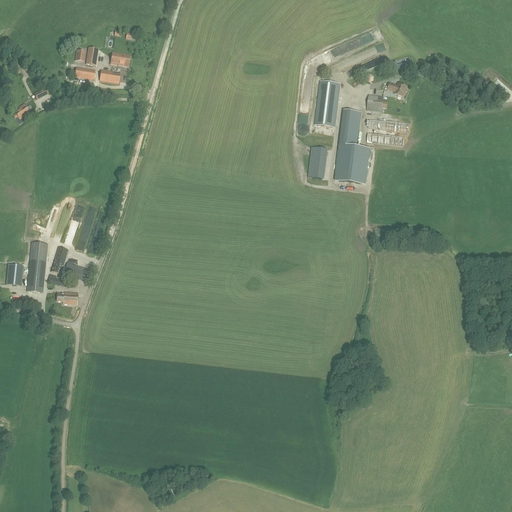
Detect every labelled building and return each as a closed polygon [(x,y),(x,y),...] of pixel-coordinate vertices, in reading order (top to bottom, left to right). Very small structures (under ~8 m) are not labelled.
[(98,50),(88,49),(86,65),(96,67),(98,50)] [(75,62),(84,63),(86,53),(77,52),(75,62)] [(128,68),(130,56),(112,53),(110,65),(128,68)] [(406,68),(404,64),(397,66),(396,62),(392,63),(394,71),(406,68)] [(28,66),(24,70),(29,75),(33,71),(28,66)] [(95,71),(77,68),(75,78),(92,80),(94,81),(95,71)] [(101,71),(100,82),(119,84),(120,74),(101,71)] [(370,74),(366,76),(366,80),(369,83),(373,81),(374,77),(370,74)] [(320,82),(314,125),(334,128),(340,84),(320,81),(320,82)] [(395,93),(395,95),(403,98),(407,87),(398,84),(397,87),(390,84),(388,90),(395,93)] [(42,98),(49,94),(46,89),(39,92),(42,98)] [(352,104),(352,94),(343,94),(343,104),(352,104)] [(368,96),(367,111),(381,113),(382,109),(382,102),(383,97),(368,96)] [(20,121),(21,121),(22,122),(25,120),(24,119),(31,114),(24,105),(14,112),(15,114),(20,121)] [(369,150),(366,149),(357,148),(361,113),(344,111),(335,181),(365,185),(368,163),(369,150)] [(369,150),(368,163),(377,164),(383,165),(385,149),(388,122),(373,120),(369,150)] [(319,180),(331,181),(333,161),(329,161),(330,154),(332,154),(332,149),(313,148),(310,175),(320,176),(319,180)] [(32,243),(27,287),(27,292),(43,293),(47,245),(32,243)] [(61,275),(68,250),(59,248),(51,272),(61,275)] [(63,276),(88,284),(91,271),(67,264),(63,276)] [(21,287),(23,267),(8,265),(6,285),(21,287)] [(67,286),(68,282),(65,281),(49,277),(47,284),(63,287),(64,285),(67,286)] [(77,306),(78,294),(65,293),(64,295),(57,294),(56,302),(63,303),(63,305),(77,306)]
